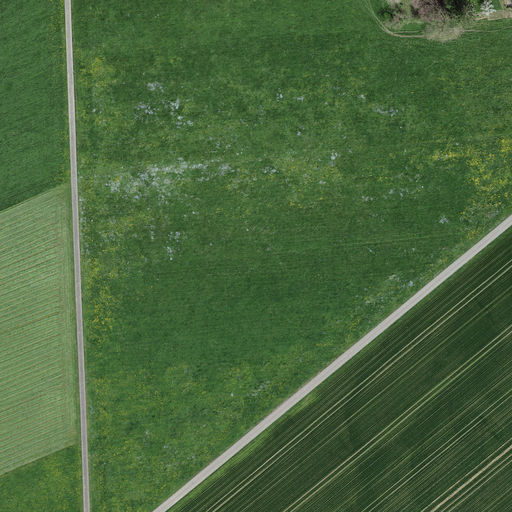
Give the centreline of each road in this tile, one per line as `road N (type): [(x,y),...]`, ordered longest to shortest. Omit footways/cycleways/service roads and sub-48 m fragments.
road 1 (track): [(66,0),(85,511)]
road 2 (unclassified): [(158,511),(511,220)]
